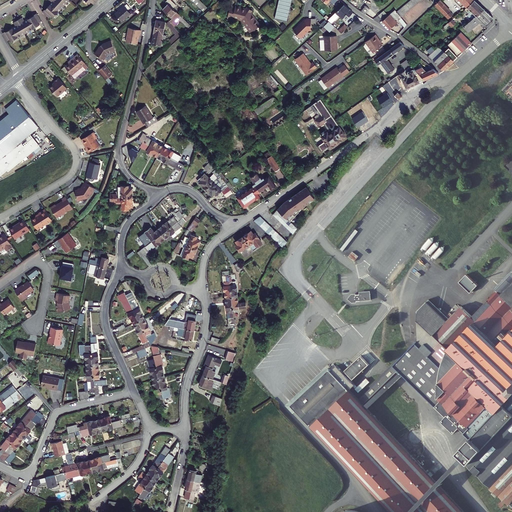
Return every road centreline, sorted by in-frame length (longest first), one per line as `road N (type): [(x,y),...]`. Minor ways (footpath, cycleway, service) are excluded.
road 1 (residential): [(465,69),(295,255),(292,270),(302,284)]
road 2 (residential): [(238,224),(446,76)]
road 3 (residential): [(14,80),(73,148),(75,165),(0,217)]
road 4 (residential): [(133,390),(56,412),(29,472),(0,464)]
road 5 (residential): [(153,0),(118,146)]
road 6 (residential): [(205,302),(182,430)]
road 7 (residential): [(342,0),(446,76)]
road 8 (residential): [(119,270),(105,319),(133,390)]
road 9 (residential): [(0,284),(37,257),(49,270),(31,329)]
